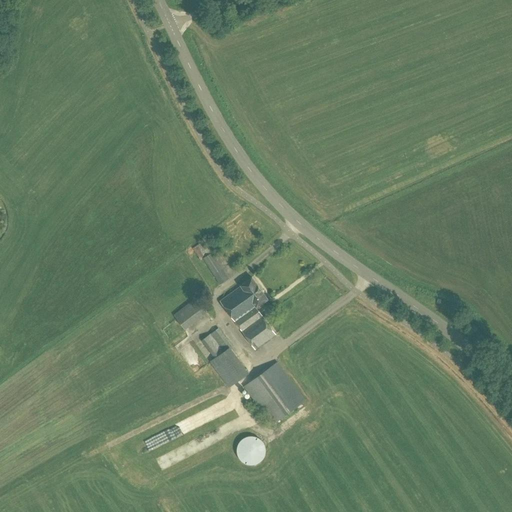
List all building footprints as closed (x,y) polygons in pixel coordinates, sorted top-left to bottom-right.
[(228,279),(212,253),(204,241),(193,249),(200,260),(203,258),(220,285),(228,279)] [(259,309),(263,306),(262,303),(267,299),(252,277),(240,286),(241,287),(220,301),(255,349),(275,335),(256,308),(257,307),(259,309)] [(196,298),(174,315),(185,329),(207,312),(196,298)] [(229,388),(248,374),(229,348),(231,346),(218,328),(201,341),(214,358),(210,361),(229,388)] [(272,425),(305,401),(277,363),(244,387),(272,425)] [(251,465),(253,465),(258,463),(259,462),(260,462),(262,460),(263,458),(264,456),(265,453),(265,451),(265,448),(264,446),(263,444),(262,442),(260,440),(258,438),(256,437),(253,437),(251,436),(248,437),(246,437),(244,438),(243,439),(242,440),(240,442),(239,444),(238,446),(237,448),(237,451),(237,453),(238,456),(239,458),(240,460),(242,462),(244,463),(246,464),(249,465),(251,465)]
